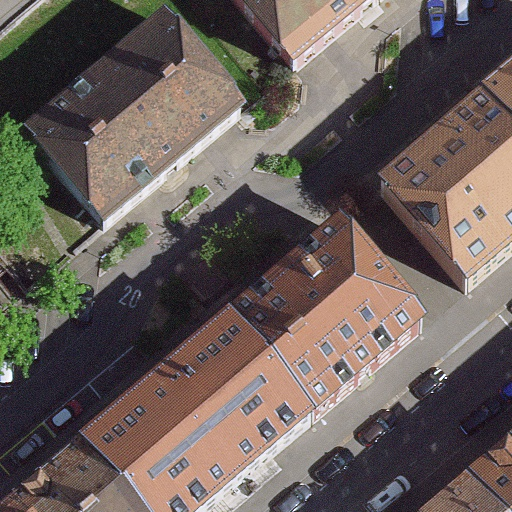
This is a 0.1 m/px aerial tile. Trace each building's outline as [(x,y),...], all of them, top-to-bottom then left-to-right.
[(374,0),(221,0),(292,84),(382,9),(374,0)] [(374,0),(382,9),(392,0),(374,0)] [(165,27),(27,141),(108,239),(246,126),(165,27)] [(511,89),(490,109),(511,134),(511,89)] [(511,257),(511,134),(490,109),(382,203),(466,298),(511,257)] [(308,429),(419,334),(338,240),(228,335),(308,429)] [(308,429),(228,335),(121,432),(79,464),(120,511),(208,511),(233,492),(308,429)] [(511,511),(511,455),(464,496),(477,511),(511,511)] [(120,511),(79,464),(24,511),(120,511)] [(477,511),(464,496),(445,511),(477,511)]
